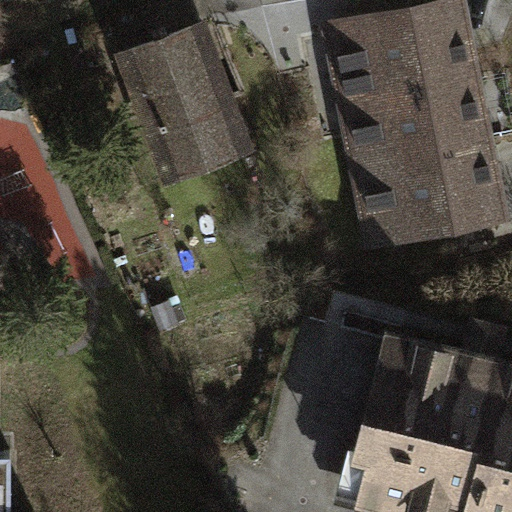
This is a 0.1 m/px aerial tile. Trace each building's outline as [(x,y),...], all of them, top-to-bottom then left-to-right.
[(501,215),(461,0),(442,0),(324,23),(330,57),(367,241),(501,215)] [(224,18),(131,55),(181,179),(274,141),(224,18)] [(51,105),(0,107),(0,228),(57,226),(51,105)] [(511,511),(511,359),(380,324),(340,472),(431,496),(426,511),(511,511)] [(0,511),(14,511),(14,451),(0,451),(0,511)]
